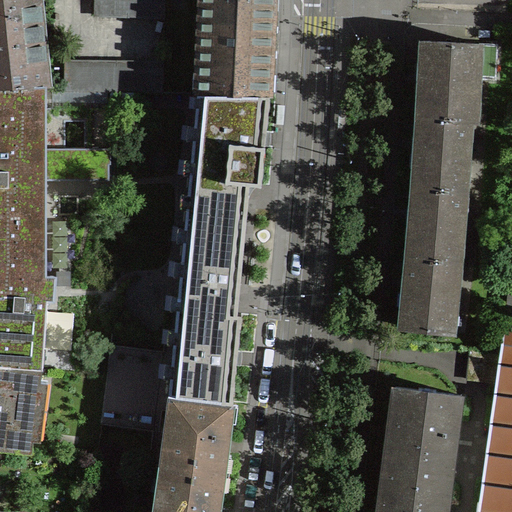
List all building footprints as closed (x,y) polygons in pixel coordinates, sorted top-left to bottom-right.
[(0,0),(0,87),(43,85),(48,85),(38,0),(0,0)] [(94,0),(94,13),(164,16),(164,0),(94,0)] [(196,71),(205,71),(204,92),(263,93),(264,73),(272,73),(272,72),(271,71),(274,11),(275,11),(275,10),(267,9),(267,0),(208,0),(208,8),(199,8),(199,9),(201,9),(198,69),(196,69),(196,71)] [(470,119),(475,119),(478,77),(495,78),(497,44),(424,40),(419,116),(470,119)] [(108,91),(139,91),(160,91),(162,91),(163,62),(64,61),(64,90),(95,90),(108,91)] [(0,363),(26,366),(42,367),(42,366),(43,366),(48,295),(40,295),(40,281),(43,281),(43,274),(43,177),(48,177),(108,177),(108,163),(111,163),(111,148),(43,148),(43,85),(0,87),(0,363)] [(95,102),(108,102),(108,91),(95,90),(95,102)] [(154,111),(160,92),(160,91),(139,91),(139,111),(154,111)] [(263,93),(204,92),(170,394),(195,397),(232,402),(239,403),(249,306),(245,305),(254,190),(263,191),(270,93),(263,93)] [(470,119),(419,116),(415,186),(464,189),(470,119)] [(464,189),(415,186),(409,255),(459,260),(464,189)] [(452,331),(459,260),(409,255),(402,326),(452,331)] [(511,511),(511,268),(501,351),(497,381),(478,511),(511,511)] [(112,345),(102,424),(144,429),(154,350),(112,345)] [(497,381),(501,351),(471,348),(468,378),(497,381)] [(26,366),(0,363),(0,445),(32,450),(42,367),(26,366)] [(418,443),(418,445),(453,449),(459,398),(460,398),(460,394),(436,391),(436,389),(418,387),(418,389),(395,386),(394,390),(395,390),(393,408),(398,408),(397,423),(391,423),(388,440),(418,443)] [(165,432),(162,462),(223,470),(232,402),(195,397),(170,394),(165,432)] [(418,443),(388,440),(386,458),(392,459),(389,484),(383,483),(380,502),(445,510),(453,449),(418,445),(418,443)] [(217,511),(223,470),(162,462),(154,511),(217,511)] [(444,511),(445,510),(380,502),(379,511),(444,511)]
